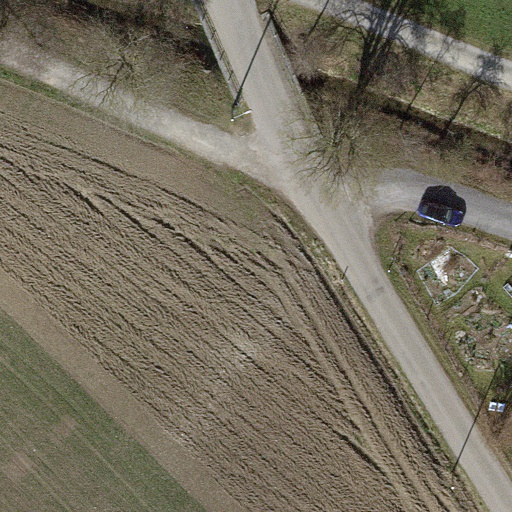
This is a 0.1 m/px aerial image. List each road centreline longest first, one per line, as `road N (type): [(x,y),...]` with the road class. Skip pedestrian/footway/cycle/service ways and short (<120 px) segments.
road 1 (unclassified): [(511,509),(315,190),(231,0)]
road 2 (track): [(0,44),(315,190),(404,191),(511,222)]
road 3 (track): [(511,76),(325,0)]
